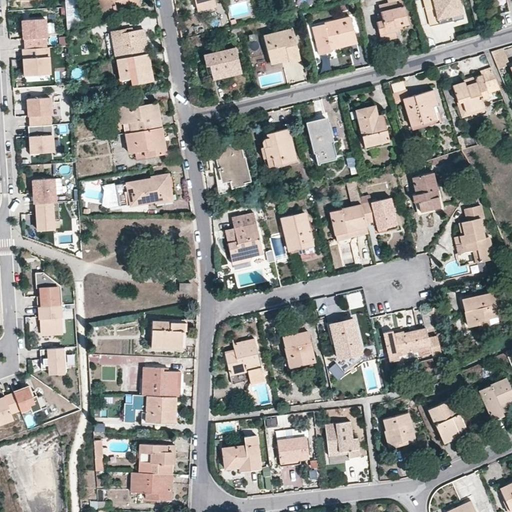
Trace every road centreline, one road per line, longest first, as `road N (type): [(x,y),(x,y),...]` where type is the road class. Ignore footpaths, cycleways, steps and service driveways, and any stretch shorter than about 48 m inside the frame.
road 1 (residential): [(185,123),(511,35)]
road 2 (residential): [(409,487),(197,504)]
road 3 (residential): [(197,504),(207,312)]
road 4 (residential): [(207,312),(185,123)]
road 5 (residential): [(383,281),(365,276),(207,312)]
road 6 (residential): [(6,225),(9,340),(0,358)]
road 7 (residential): [(185,123),(164,0)]
